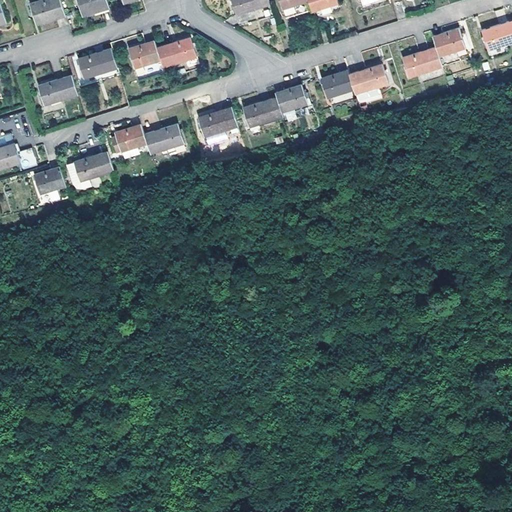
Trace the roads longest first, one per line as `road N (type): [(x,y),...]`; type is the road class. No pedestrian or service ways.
road 1 (track): [(474,133),(419,145),(285,223),(97,395),(7,511)]
road 2 (residential): [(42,143),(277,68)]
road 3 (residential): [(277,68),(503,0)]
road 4 (residential): [(189,6),(15,60)]
